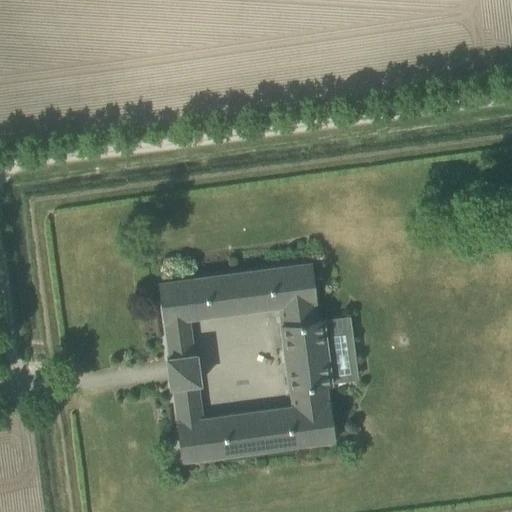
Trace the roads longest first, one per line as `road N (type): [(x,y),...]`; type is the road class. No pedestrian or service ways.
road 1 (track): [(511,100),(16,164),(0,174)]
road 2 (track): [(0,262),(16,391)]
